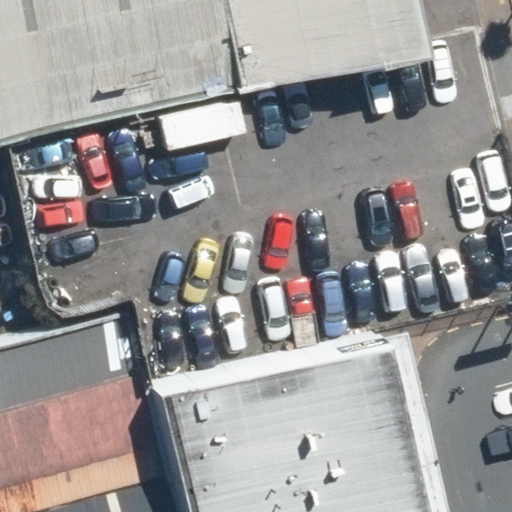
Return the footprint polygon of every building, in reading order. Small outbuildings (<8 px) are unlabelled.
[(0,0),(0,138),(414,45),(403,0),(0,0)] [(0,402),(127,373),(112,309),(0,334),(0,402)] [(144,378),(175,511),(410,511),(368,327),(144,378)] [(0,475),(143,443),(127,373),(0,402),(0,475)] [(0,511),(158,511),(143,443),(0,475),(0,511)]
